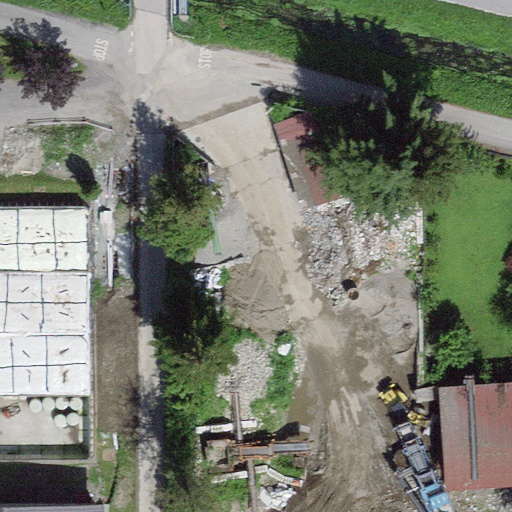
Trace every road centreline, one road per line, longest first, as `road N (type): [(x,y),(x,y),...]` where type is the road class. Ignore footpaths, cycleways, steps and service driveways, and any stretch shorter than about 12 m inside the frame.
road 1 (unclassified): [(120,0),(131,511)]
road 2 (track): [(0,26),(122,57)]
